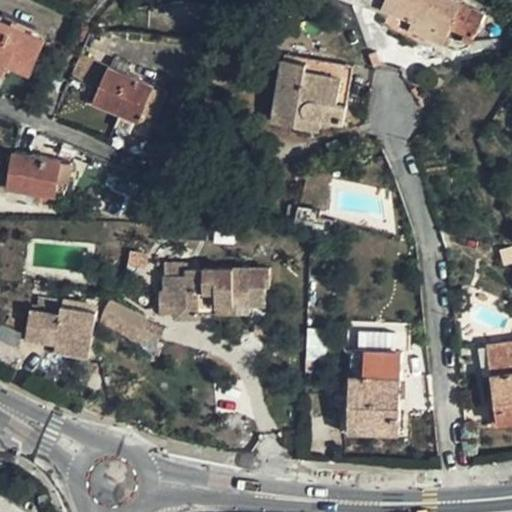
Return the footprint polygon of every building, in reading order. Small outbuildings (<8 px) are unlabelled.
[(425,25),(421,33),(440,41),(443,33),(448,35),(452,27),(475,36),(487,11),(463,1),(460,0),(386,0),(383,7),(414,20),(425,25)] [(0,15),(0,62),(8,66),(10,62),(33,72),(48,36),(0,15)] [(410,28),(421,33),(425,25),(414,20),(410,28)] [(286,57),(306,60),(307,55),(287,52),(286,57)] [(343,77),(353,79),(355,65),(307,55),(306,60),(305,70),(343,77)] [(306,60),(286,57),(274,121),(294,125),(297,114),(323,119),(345,124),(349,104),(339,102),(343,77),(305,70),(306,60)] [(0,62),(0,69),(6,72),(8,66),(0,62)] [(140,120),(155,85),(111,66),(95,102),(140,120)] [(339,102),(349,104),(353,79),(343,77),(339,102)] [(297,114),(294,125),(322,129),(323,119),(297,114)] [(9,187),(57,195),(63,160),(15,152),(9,187)] [(188,274),(188,268),(188,260),(167,260),(167,274),(188,274)] [(167,274),(167,289),(177,289),(177,312),(177,318),(200,317),(201,312),(201,305),(218,304),(218,312),(252,312),(251,304),(267,303),(267,285),(271,285),(272,267),(188,268),(188,274),(167,274)] [(162,312),(177,312),(177,289),(167,289),(162,290),(162,312)] [(63,304),(98,310),(99,303),(64,298),(63,304)] [(111,299),(103,315),(101,322),(134,340),(148,320),(129,308),(111,299)] [(62,313),(63,304),(39,301),(38,309),(62,313)] [(62,313),(38,309),(32,309),(28,338),(58,342),(58,339),(93,344),(98,310),(63,304),(62,313)] [(91,356),(93,344),(58,339),(58,342),(57,350),(91,356)] [(511,371),(493,373),(500,423),(511,420),(511,341),(508,342),(511,371)] [(511,371),(508,342),(489,345),(493,373),(511,371)] [(341,430),(350,430),(401,431),(404,351),(353,349),(350,414),(342,414),(341,430)]
